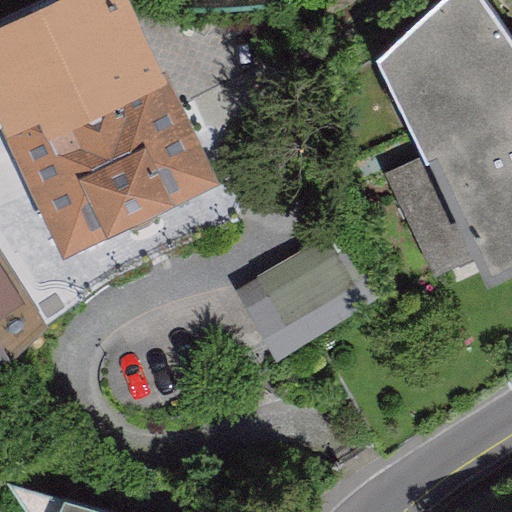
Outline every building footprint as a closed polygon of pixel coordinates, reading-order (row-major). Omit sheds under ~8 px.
[(121,0),(70,0),(0,32),(0,136),(60,273),(102,251),(104,255),(172,224),(169,218),(216,196),(163,79),(156,82),(121,0)] [(511,59),(473,0),(461,0),(373,82),(483,308),(511,293),(511,59)] [(0,275),(0,327),(23,313),(9,291),(0,275)] [(18,286),(9,291),(23,313),(0,327),(0,381),(48,338),(18,286)] [(19,511),(55,511),(9,496),(19,511)]
